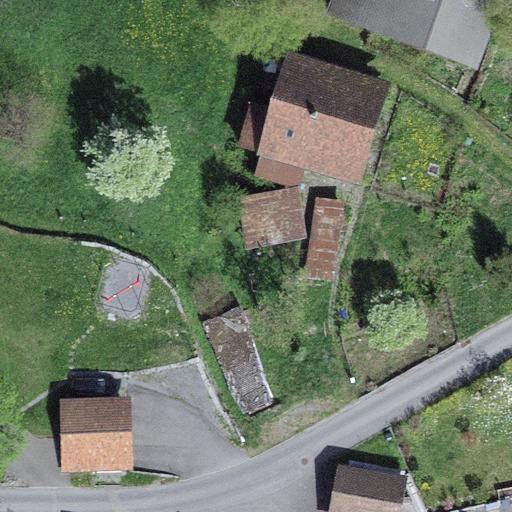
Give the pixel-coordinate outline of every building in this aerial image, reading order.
[(337,0),(331,17),(389,39),(403,0),(337,0)] [(491,0),(403,0),(389,39),(467,67),(491,0)] [(378,104),(374,102),(378,88),(292,61),(256,176),(296,189),(302,169),(352,185),(378,104)] [(242,205),(250,248),(300,239),(293,197),(242,205)] [(318,204),(307,280),(332,283),(342,208),(318,204)] [(126,467),(125,407),(66,409),(67,468),(126,467)] [(343,475),(335,511),(396,511),(401,486),(343,475)]
